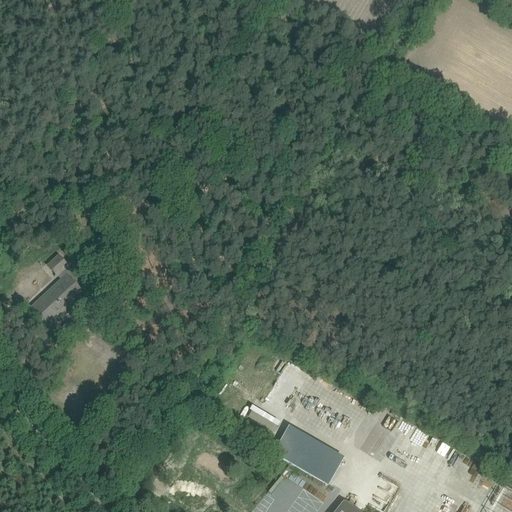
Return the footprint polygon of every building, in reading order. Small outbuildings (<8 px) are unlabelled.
[(62,281),(32,308),(50,326),(84,295),(78,288),(84,283),(59,256),(48,267),(57,277),(57,276),(62,281)] [(66,322),(61,327),(65,331),(70,326),(66,322)] [(299,417),(315,389),(303,383),(288,411),(299,417)] [(344,454),(288,422),(271,450),(327,483),(344,454)] [(511,511),(511,497),(500,491),(487,511),(511,511)] [(355,511),(352,510),(354,507),(345,502),(344,502),(336,511),(355,511)]
